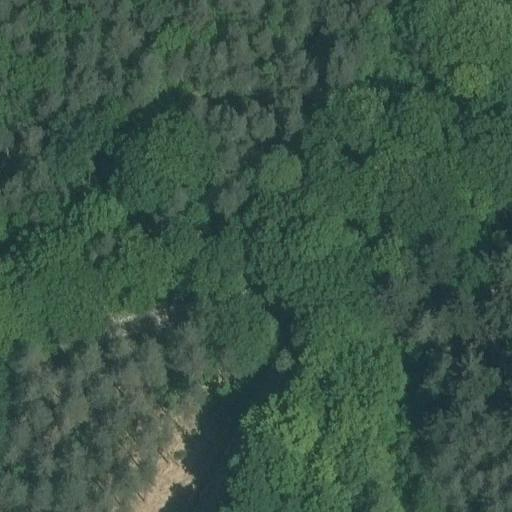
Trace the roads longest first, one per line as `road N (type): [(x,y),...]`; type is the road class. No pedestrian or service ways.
road 1 (track): [(0,351),(257,303),(333,274)]
road 2 (track): [(203,511),(333,274)]
road 3 (track): [(511,205),(333,274)]
